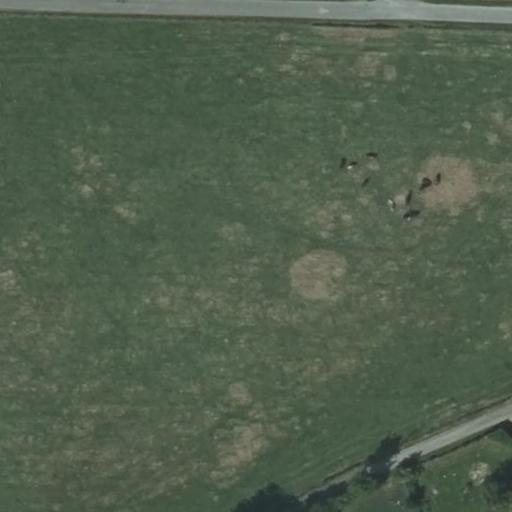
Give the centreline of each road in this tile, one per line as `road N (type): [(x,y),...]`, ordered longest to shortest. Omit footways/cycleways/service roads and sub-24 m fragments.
road 1 (unclassified): [(22,0),(511,14)]
road 2 (unclassified): [(295,511),(511,407)]
